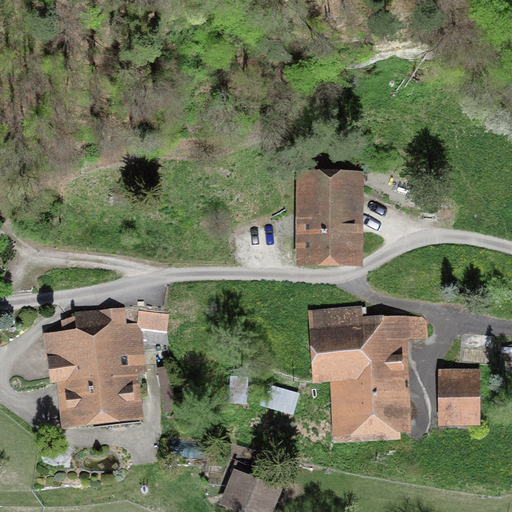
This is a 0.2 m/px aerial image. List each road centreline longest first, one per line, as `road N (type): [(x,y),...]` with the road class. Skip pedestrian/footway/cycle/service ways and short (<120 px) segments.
road 1 (unclassified): [(511,252),(434,237),(346,277),(150,279),(0,303)]
road 2 (track): [(150,279),(134,268),(26,257)]
